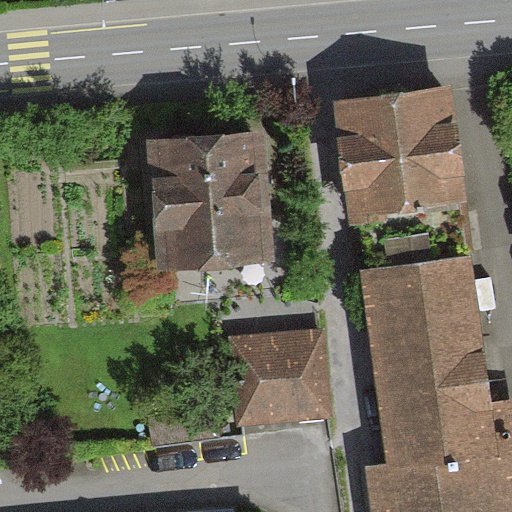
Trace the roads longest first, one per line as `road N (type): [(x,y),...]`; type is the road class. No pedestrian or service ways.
road 1 (primary): [(0,63),(511,18)]
road 2 (residential): [(318,511),(297,476),(273,470),(0,492)]
